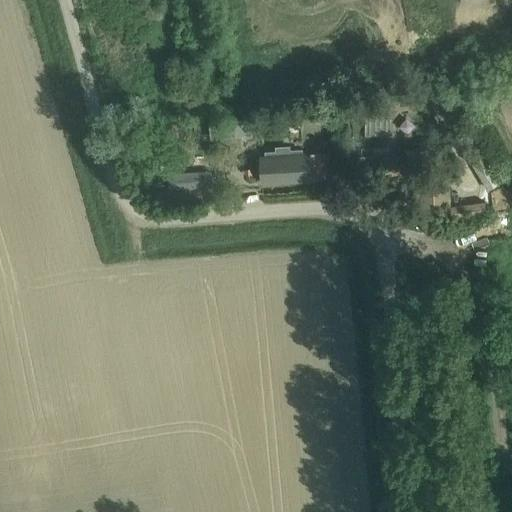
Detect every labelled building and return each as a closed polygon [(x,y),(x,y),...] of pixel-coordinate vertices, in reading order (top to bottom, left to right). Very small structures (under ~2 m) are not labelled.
[(393,136),(388,112),(361,118),(366,141),(393,136)] [(412,132),(420,120),(409,114),(402,126),(412,132)] [(423,141),(423,149),(406,149),(406,155),(382,155),(383,174),(423,173),(423,163),(431,163),(431,153),(440,153),(439,141),(423,141)] [(276,146),(277,155),(262,155),(263,181),(322,179),(321,153),(303,153),(303,150),(291,151),(291,146),(276,146)] [(469,157),(489,192),(502,184),(481,150),(469,157)] [(478,257),(489,255),(486,238),(475,241),(478,257)]
